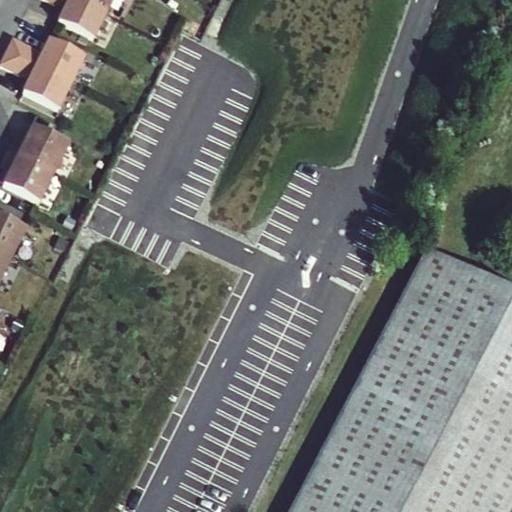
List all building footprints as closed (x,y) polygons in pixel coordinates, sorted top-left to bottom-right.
[(75,0),(41,0),(60,9),(66,8),(71,10),(63,27),(97,45),(111,18),(75,0)] [(75,0),(111,18),(120,0),(75,0)] [(17,42),(11,56),(75,89),(88,62),(54,45),(45,61),(40,58),(38,53),(17,42)] [(11,56),(4,69),(24,80),(30,78),(36,81),(27,97),(62,115),(75,89),(11,56)] [(18,134),(23,136),(27,128),(22,126),(18,134)] [(48,176),(63,147),(27,128),(23,136),(18,134),(14,142),(8,140),(2,153),(48,176)] [(0,188),(33,206),(48,176),(2,153),(0,155),(0,168),(0,178),(1,179),(0,181),(0,188)] [(0,258),(5,261),(20,231),(0,220),(0,258)] [(511,511),(511,289),(427,244),(286,511),(511,511)]
